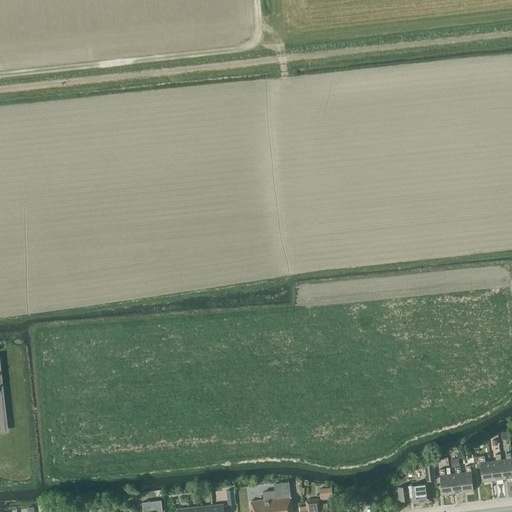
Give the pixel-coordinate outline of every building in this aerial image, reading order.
[(511,469),(511,459),(510,453),(505,453),(506,459),(501,460),(500,460),(503,479),(511,477),(511,469)] [(500,460),(501,460),(500,454),(495,454),(496,460),(490,461),(493,480),(503,479),(500,460)] [(493,480),(490,461),(485,462),(484,456),(479,456),(480,462),(482,481),(493,480)] [(433,465),(425,466),(427,481),(435,480),(433,465)] [(463,492),(473,491),(471,472),(470,466),(465,466),(466,472),(460,473),(463,492)] [(460,473),(460,467),(455,468),(455,473),(450,474),(452,493),(463,492),(460,473)] [(452,493),(450,474),(445,475),(444,469),(439,469),(440,475),(439,475),(442,494),(452,493)] [(413,503),(430,501),(429,490),(428,483),(411,485),(398,487),(400,501),(409,500),(409,496),(412,496),(413,503)] [(333,498),(331,486),(319,488),(320,499),(333,498)] [(236,504),(234,490),(226,491),(228,505),(236,504)] [(292,511),(291,497),(290,492),(263,495),(263,500),(250,501),(251,511),(292,511)] [(320,504),(319,498),(305,500),(306,506),(299,507),(299,511),(327,511),(327,503),(320,504)] [(154,511),(154,505),(152,505),(151,503),(145,503),(145,511),(154,511)]
